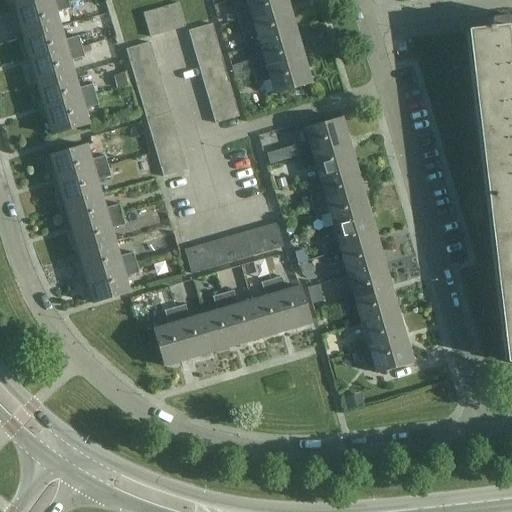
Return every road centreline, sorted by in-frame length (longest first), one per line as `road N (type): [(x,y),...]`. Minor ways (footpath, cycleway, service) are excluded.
road 1 (residential): [(486,427),(265,450),(215,446),(170,429),(122,401),(64,348),(36,307),(0,207)]
road 2 (residential): [(486,427),(361,0)]
road 3 (tertiary): [(419,507),(247,505),(191,493),(96,454)]
